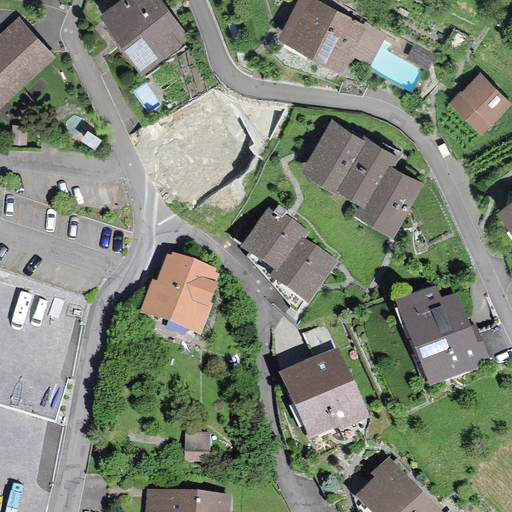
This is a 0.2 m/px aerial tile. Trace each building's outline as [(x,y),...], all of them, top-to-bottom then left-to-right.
[(188,39),(163,0),(121,0),(104,11),(141,69),(188,39)] [(384,39),(320,0),(299,0),(275,40),(333,76),(348,52),(368,64),(384,39)] [(0,104),(56,57),(23,19),(0,39),(0,104)] [(398,74),(404,60),(387,53),(381,67),(398,74)] [(511,109),(511,104),(485,77),(456,105),(486,135),(511,109)] [(366,142),(336,121),(301,170),(331,191),(337,183),(369,205),(362,215),(392,236),(427,186),(398,165),(404,156),(372,134),(366,142)] [(314,235),(274,209),(245,252),(281,275),(274,285),(312,310),(340,267),(307,246),(314,235)] [(224,283),(172,261),(161,289),(156,287),(142,319),(199,343),(224,283)] [(474,335),(461,300),(444,307),(439,294),(400,310),(429,385),(506,355),(495,327),(474,335)] [(331,323),(305,334),(317,360),(342,349),(331,323)] [(372,420),(343,353),(281,380),(311,447),(372,420)] [(217,438),(191,433),(185,464),(210,469),(217,438)] [(436,511),(390,464),(352,501),(362,511),(436,511)] [(229,511),(231,500),(154,492),(152,511),(229,511)]
